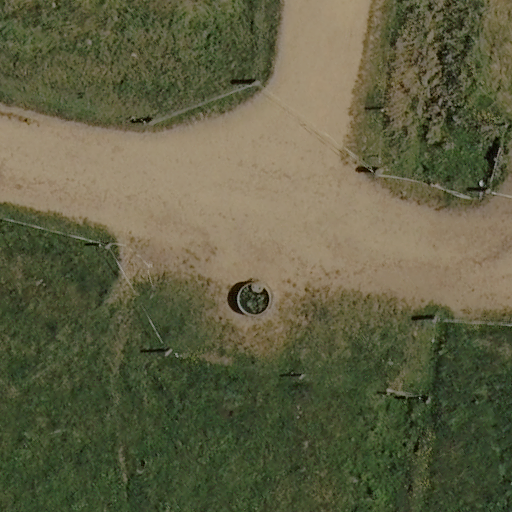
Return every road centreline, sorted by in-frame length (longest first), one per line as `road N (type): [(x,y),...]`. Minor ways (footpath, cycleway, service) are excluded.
road 1 (track): [(511,248),(266,208),(0,143)]
road 2 (track): [(280,0),(266,208)]
